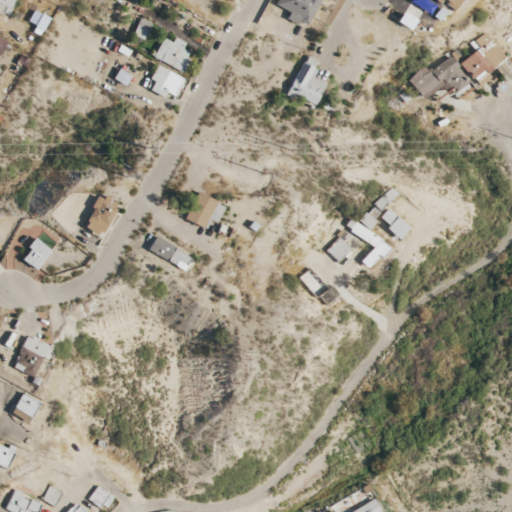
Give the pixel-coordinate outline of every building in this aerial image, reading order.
[(0,0),(0,13),(8,16),(13,0),(0,0)] [(307,27),(318,0),(277,0),(275,6),(289,12),(286,18),(307,27)] [(439,0),(453,11),(461,0),(439,0)] [(35,25),(32,32),(39,36),(48,18),(33,10),(27,21),(35,25)] [(132,37),(144,40),(149,22),(137,18),(132,37)] [(489,78),(486,73),(505,58),(484,32),(470,43),(475,50),(458,63),(477,87),(489,78)] [(171,42),(162,38),(152,57),(180,73),(191,53),(181,48),(184,43),(174,37),(171,42)] [(286,94),(314,107),(324,84),(310,77),(317,61),(304,55),(286,94)] [(165,92),(173,96),(181,77),(155,65),(149,79),(153,81),(149,91),(163,97),(165,92)] [(112,80),(125,86),(129,74),(116,69),(112,80)] [(196,193),(183,219),(202,228),(207,218),(216,222),(224,206),(196,193)] [(116,203),(97,194),(82,227),(101,236),(116,203)] [(399,239),(408,228),(387,208),(377,219),(399,239)] [(358,220),(368,230),(375,223),(365,213),(358,220)] [(371,247),(360,263),(367,268),(376,255),(383,259),(391,247),(352,221),(346,229),(371,247)] [(147,252),(184,268),(190,255),(152,238),(147,252)] [(336,263),(350,249),(338,238),(324,252),(336,263)] [(51,250),(35,239),(20,259),(35,271),(51,250)] [(326,287),(310,269),(301,276),(317,295),(326,287)] [(338,295),(332,287),(319,295),(325,304),(338,295)] [(31,377),(47,346),(27,336),(11,367),(31,377)] [(10,413),(26,422),(37,403),(21,393),(10,413)] [(13,450),(0,443),(0,466),(4,469),(13,450)] [(60,492),(47,486),(41,500),(54,505),(60,492)] [(102,510),(112,498),(97,486),(87,498),(102,510)] [(5,509),(11,511),(35,511),(39,504),(13,491),(5,509)] [(380,511),(373,499),(349,511),(380,511)]
